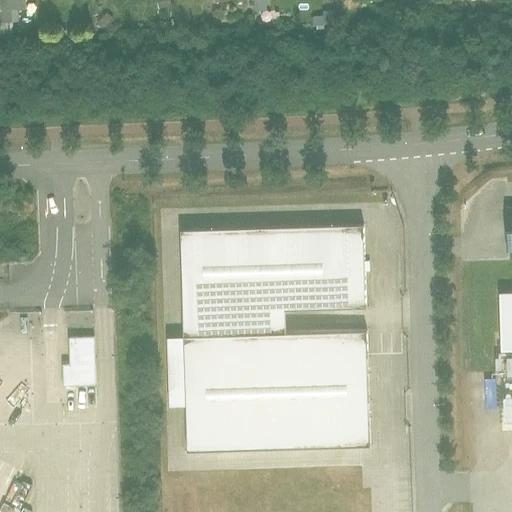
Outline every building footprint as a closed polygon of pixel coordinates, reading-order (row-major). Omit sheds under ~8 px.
[(24,0),(0,0),(0,32),(26,31),(24,0)] [(362,230),(185,235),(188,341),(285,339),(284,313),(364,311),(362,230)] [(500,349),(511,348),(511,294),(498,295),(500,349)] [(64,386),(96,385),(94,335),(69,336),(70,363),(64,363),(64,386)] [(285,339),(188,341),(190,455),(373,452),(371,337),(285,339)]
